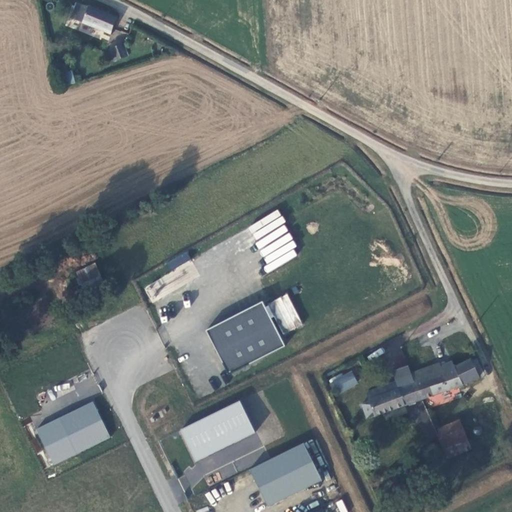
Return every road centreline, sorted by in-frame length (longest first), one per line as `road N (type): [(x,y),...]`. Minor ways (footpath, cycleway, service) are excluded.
road 1 (unclassified): [(391,154),(108,0)]
road 2 (unclassified): [(174,511),(124,405),(128,339)]
road 3 (unclassified): [(391,154),(457,306)]
road 4 (unclassified): [(457,306),(488,381),(445,402)]
road 5 (unclassified): [(511,185),(391,154)]
